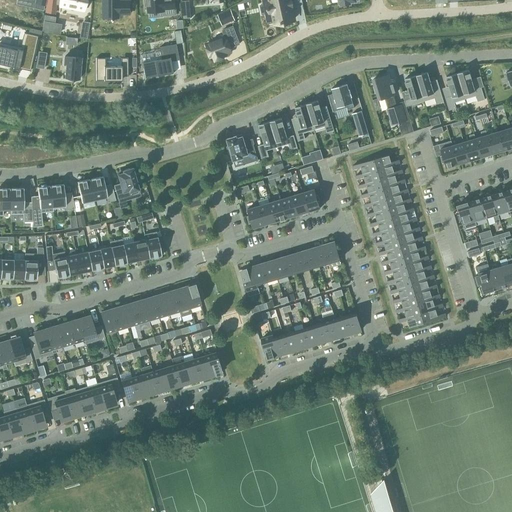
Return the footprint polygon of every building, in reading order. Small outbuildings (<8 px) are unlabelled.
[(36,0),(35,9),(43,11),(45,0),(36,0)] [(47,0),(46,12),(55,13),(56,6),(56,4),(60,5),(60,6),(84,10),(85,0),(47,0)] [(118,0),(101,0),(102,18),(119,18),(119,14),(130,14),(130,1),(123,1),(123,2),(119,2),(118,0)] [(144,0),(145,7),(148,7),(148,12),(163,11),(163,16),(176,15),(174,0),(144,0)] [(190,0),(182,1),(183,19),(191,18),(190,0)] [(269,7),(268,7),(268,10),(269,9),(270,13),(272,12),(275,23),(281,22),(282,23),(285,22),(284,21),(294,19),(290,0),(269,0),(270,4),(268,4),(269,7)] [(231,10),(218,15),(220,20),(226,18),(228,22),(234,20),(231,10)] [(45,16),(42,30),(59,33),(61,25),(54,23),(55,18),(45,16)] [(181,30),(174,31),(177,44),(184,43),(181,30)] [(0,64),(12,67),(11,68),(13,68),(13,67),(17,68),(17,69),(18,69),(18,68),(21,58),(32,61),(38,36),(24,33),(24,34),(26,35),(23,47),(22,51),(6,47),(5,50),(0,48),(0,64)] [(226,38),(206,45),(210,55),(213,54),(215,58),(215,59),(215,60),(216,60),(221,58),(226,56),(225,54),(231,51),(230,48),(239,44),(235,33),(230,36),(231,38),(226,40),(226,38)] [(161,51),(141,55),(142,63),(145,78),(174,73),(172,62),(180,60),(177,44),(160,47),(161,51)] [(39,52),(36,67),(44,69),(46,53),(39,52)] [(65,56),(64,65),(66,65),(65,78),(78,79),(78,80),(79,80),(79,79),(81,58),(65,56)] [(105,58),(96,58),(96,81),(122,80),(122,76),(128,76),(128,66),(105,66),(105,58)] [(459,73),(458,73),(465,99),(467,99),(476,96),(478,102),(485,99),(481,87),(475,89),(469,70),(459,73)] [(428,72),(416,75),(424,101),(435,98),(437,104),(444,102),(440,89),(434,91),(428,72)] [(452,96),(445,98),(449,110),(456,108),(454,102),(465,99),(458,73),(446,77),(452,96)] [(389,75),(373,79),(374,86),(373,86),(375,94),(377,93),(379,99),(385,97),(388,109),(387,109),(392,125),(406,120),(401,105),(397,106),(394,95),(395,94),(394,92),(395,91),(393,84),(392,85),(389,75)] [(411,98),(404,100),(406,107),(424,101),(416,75),(405,79),(411,98)] [(333,94),(328,95),(330,103),(333,102),(336,111),(347,108),(348,110),(354,108),(351,97),(352,97),(350,89),(349,89),(347,84),(332,88),(333,94)] [(318,100),(305,104),(311,123),(313,130),(325,127),(327,132),(334,130),(329,114),(323,116),(318,100)] [(301,127),(294,129),(298,141),(305,139),(303,133),(313,130),(311,123),(305,104),(295,107),(301,127)] [(362,111),(353,113),(360,136),(369,134),(362,111)] [(281,118),(270,121),(278,147),(289,144),(290,150),(297,148),(294,135),(287,137),(281,118)] [(264,144),(258,146),(262,159),(269,156),(267,150),(278,147),(270,121),(258,125),(264,144)] [(411,122),(399,126),(402,135),(414,132),(411,122)] [(442,127),(430,130),(430,131),(432,136),(444,132),(442,128),(442,127)] [(511,135),(510,128),(498,132),(504,151),(511,148),(511,135)] [(474,134),(481,158),(492,154),(485,130),(481,132),(482,136),(476,138),(474,134)] [(486,130),(485,130),(492,154),(504,151),(498,132),(487,135),(486,130)] [(242,134),(227,139),(229,146),(227,147),(229,154),(231,154),(233,161),(242,158),(244,164),(258,160),(253,143),(245,145),(242,134)] [(471,140),(464,142),(469,161),(481,158),(474,134),(469,135),(471,140)] [(451,141),(439,144),(442,155),(440,155),(442,163),(444,162),(446,168),(458,164),(451,141)] [(451,141),(458,164),(469,161),(464,142),(453,145),(451,141)] [(389,155),(375,159),(378,169),(378,170),(392,165),(400,163),(399,161),(399,160),(391,162),(389,155)] [(375,159),(353,166),(354,169),(361,167),(363,173),(378,169),(375,159)] [(392,165),(378,170),(380,179),(381,179),(395,175),(403,173),(402,169),(394,172),(392,165)] [(312,166),(300,169),(302,175),(314,172),(312,166)] [(116,190),(119,202),(125,201),(131,199),(130,195),(129,193),(139,190),(136,182),(138,182),(136,175),(134,175),(132,168),(122,171),(123,173),(117,174),(121,189),(116,190)] [(363,173),(355,176),(356,179),(364,177),(366,183),(380,179),(378,170),(378,169),(363,173)] [(395,175),(381,179),(383,188),(383,189),(398,184),(405,182),(405,179),(397,181),(395,175)] [(91,179),(90,180),(94,200),(106,197),(107,202),(115,200),(112,189),(106,190),(103,176),(91,179)] [(89,179),(77,182),(82,203),(94,200),(90,180),(89,180),(89,179)] [(366,183),(358,185),(359,188),(367,186),(369,193),(383,188),(381,179),(380,179),(366,183)] [(51,186),(50,186),(53,209),(65,208),(66,210),(74,209),(72,197),(65,198),(63,184),(51,185),(51,186)] [(398,184),(383,189),(386,198),(401,194),(408,192),(407,189),(400,191),(398,184)] [(248,185),(236,189),(238,195),(250,191),(248,185)] [(39,201),(31,202),(33,218),(41,217),(41,212),(53,211),(53,209),(50,186),(37,187),(39,201)] [(0,215),(3,216),(3,210),(10,210),(10,214),(11,214),(10,189),(10,188),(0,188),(0,215)] [(11,189),(10,189),(11,214),(23,214),(23,222),(33,222),(33,218),(31,202),(23,202),(23,188),(11,188),(11,189)] [(369,193),(361,195),(362,198),(370,196),(372,202),(386,198),(383,189),(383,188),(369,193)] [(315,189),(303,193),(308,212),(320,208),(319,202),(321,202),(318,194),(316,195),(315,189)] [(504,191),(492,195),(498,214),(509,211),(511,215),(504,191)] [(303,193),(292,196),(298,215),(308,212),(303,193)] [(401,194),(386,198),(389,207),(389,208),(404,204),(411,201),(410,198),(403,200),(401,194)] [(492,195),(481,198),(487,218),(493,215),(495,220),(499,219),(498,214),(492,195)] [(292,196),(281,199),(287,218),(298,215),(292,196)] [(372,202),(364,204),(365,208),(373,205),(374,212),(389,207),(386,198),(372,202)] [(481,198),(469,202),(476,225),(477,225),(475,221),(487,218),(481,198)] [(281,199),(270,203),(276,222),(287,218),(281,199)] [(469,202),(457,205),(465,229),(476,225),(469,202)] [(270,203),(259,206),(265,225),(276,222),(270,203)] [(404,204),(389,208),(392,217),(392,218),(407,213),(414,211),(413,208),(406,210),(404,204)] [(249,215),(247,216),(249,223),(251,223),(253,229),(265,225),(259,206),(247,209),(249,215)] [(374,212),(367,214),(368,217),(375,215),(377,221),(392,217),(389,208),(389,207),(374,212)] [(152,212),(142,215),(143,221),(153,218),(152,212)] [(407,213),(392,218),(395,226),(395,227),(410,223),(417,220),(416,217),(409,220),(407,213)] [(83,214),(76,216),(79,227),(85,226),(83,214)] [(377,221),(370,223),(371,227),(378,224),(380,231),(395,226),(392,218),(392,217),(377,221)] [(410,223),(395,227),(398,236),(398,237),(412,232),(420,230),(419,227),(411,229),(410,223)] [(380,231),(373,233),(374,236),(381,234),(383,240),(398,236),(395,227),(395,226),(380,231)] [(156,232),(145,234),(146,239),(150,258),(161,256),(160,255),(161,255),(161,254),(163,254),(161,248),(160,248),(157,237),(156,232)] [(412,232),(398,237),(401,245),(401,246),(415,242),(423,240),(422,236),(414,239),(412,232)] [(383,240),(376,243),(377,246),(384,244),(386,250),(401,245),(398,237),(398,236),(383,240)] [(121,239),(110,242),(115,265),(115,266),(126,263),(121,239)] [(122,239),(121,239),(126,263),(137,260),(138,260),(134,242),(123,244),(122,239)] [(146,239),(134,242),(138,260),(149,258),(150,258),(146,239)] [(476,239),(464,243),(466,249),(478,245),(476,239)] [(110,247),(99,249),(103,267),(115,265),(110,242),(109,242),(110,247)] [(335,242),(324,246),(329,263),(340,259),(335,242)] [(415,242),(401,246),(403,255),(404,256),(418,252),(426,249),(425,246),(417,248),(415,242)] [(386,250),(379,252),(380,255),(387,253),(389,259),(403,255),(401,246),(401,245),(386,250)] [(52,246),(46,246),(47,258),(53,258),(57,277),(58,277),(58,278),(69,276),(69,275),(64,252),(52,254),(52,246)] [(324,246),(314,249),(320,268),(330,265),(329,263),(324,246)] [(25,253),(24,279),(36,280),(36,279),(37,262),(44,262),(43,247),(42,247),(37,247),(37,254),(25,253)] [(479,248),(467,251),(467,252),(469,257),(481,254),(479,248)] [(99,249),(88,252),(92,270),(92,271),(103,268),(103,267),(99,249)] [(314,249),(303,252),(309,269),(319,266),(314,249)] [(64,252),(69,275),(80,272),(76,254),(65,256),(64,252)] [(88,252),(76,254),(80,272),(81,272),(92,270),(88,252)] [(303,252),(293,255),(298,272),(309,269),(303,252)] [(418,252),(404,256),(406,265),(421,261),(429,259),(428,256),(420,258),(418,252)] [(13,259),(13,278),(24,279),(25,253),(24,260),(13,259)] [(293,255),(283,258),(288,275),(298,272),(293,255)] [(389,259),(381,262),(382,265),(390,263),(392,269),(406,265),(404,256),(403,255),(389,259)] [(283,258),(272,261),(278,278),(287,275),(288,275),(283,258)] [(508,264),(501,266),(507,285),(511,283),(511,260),(511,258),(507,260),(508,264)] [(1,259),(0,278),(1,278),(12,279),(12,278),(13,278),(13,259),(1,259)] [(272,261),(262,264),(267,281),(278,278),(272,261)] [(421,261),(406,265),(409,274),(409,275),(424,271),(431,268),(430,265),(423,267),(421,261)] [(475,277),(478,286),(477,286),(478,286),(481,285),(484,292),(496,289),(490,270),(488,263),(476,267),(478,273),(479,276),(475,277)] [(262,264),(252,267),(257,285),(267,281),(262,264)] [(392,269),(384,271),(385,275),(393,272),(395,279),(409,274),(406,265),(392,269)] [(501,266),(490,270),(496,289),(507,285),(501,266)] [(252,267),(241,271),(247,290),(249,296),(259,293),(258,287),(257,285),(252,267)] [(424,271),(409,275),(412,284),(412,285),(427,280),(434,278),(433,275),(426,277),(424,271)] [(395,279),(387,281),(388,284),(396,282),(398,288),(412,284),(409,275),(409,274),(395,279)] [(427,280),(412,285),(415,293),(415,294),(430,290),(437,288),(436,284),(429,287),(427,280)] [(398,288),(390,291),(391,294),(399,291),(400,298),(415,293),(412,285),(412,284),(398,288)] [(194,285),(184,288),(189,307),(200,304),(194,285)] [(184,288),(173,291),(179,310),(181,317),(191,314),(189,307),(184,288)] [(430,290),(415,294),(418,303),(418,304),(433,299),(440,297),(439,294),(432,296),(430,290)] [(173,291),(163,294),(169,314),(179,310),(173,291)] [(400,298),(393,300),(394,303),(401,301),(403,307),(418,303),(415,294),(415,293),(400,298)] [(163,294),(153,297),(158,316),(158,317),(169,314),(163,294)] [(153,297),(142,301),(148,320),(158,317),(158,316),(153,297)] [(433,299),(418,304),(421,313),(436,309),(443,307),(442,303),(435,306),(433,299)] [(142,301),(132,304),(138,323),(140,330),(150,327),(148,320),(142,301)] [(403,307),(396,310),(397,313),(404,311),(406,317),(421,313),(418,304),(418,303),(403,307)] [(132,304),(122,307),(127,326),(138,323),(132,304)] [(122,307),(111,310),(117,329),(127,326),(122,307)] [(436,309),(421,313),(424,323),(425,322),(432,320),(440,318),(446,316),(445,313),(437,315),(436,309)] [(111,310),(100,313),(106,332),(107,332),(117,329),(111,310)] [(356,313),(345,316),(350,333),(361,330),(356,313)] [(406,317),(399,319),(400,322),(407,320),(409,327),(416,325),(422,324),(424,323),(421,313),(406,317)] [(82,319),(78,320),(86,344),(105,338),(101,326),(93,328),(90,316),(88,317),(87,316),(81,318),(82,319)] [(345,316),(335,319),(340,336),(350,333),(345,316)] [(71,322),(67,323),(73,342),(83,339),(85,344),(86,344),(78,320),(76,321),(76,319),(70,321),(71,322)] [(335,319),(325,322),(330,339),(340,336),(335,319)] [(325,322),(314,325),(319,342),(330,339),(325,322)] [(59,326),(56,326),(62,346),(73,342),(67,323),(66,324),(65,323),(59,324),(59,326)] [(314,325),(304,328),(309,345),(319,342),(314,325)] [(49,329),(45,330),(53,354),(56,353),(55,348),(62,346),(56,326),(55,327),(54,326),(48,328),(49,329)] [(304,328),(294,331),(299,348),(309,345),(304,328)] [(29,341),(31,347),(35,359),(53,354),(45,330),(43,330),(43,329),(37,331),(37,332),(33,333),(35,339),(29,341)] [(294,331),(283,334),(288,351),(299,348),(294,331)] [(273,335),(272,335),(278,355),(288,351),(283,334),(273,337),(273,335)] [(272,335),(262,339),(267,358),(278,355),(272,335)] [(19,338),(7,341),(13,361),(13,360),(15,366),(26,363),(26,362),(32,360),(28,347),(23,349),(19,338)] [(7,341),(0,343),(0,359),(3,370),(7,369),(5,363),(13,361),(7,341)] [(215,353),(204,356),(210,375),(221,372),(215,353)] [(181,356),(171,359),(173,365),(179,385),(189,381),(183,362),(181,356)] [(204,356),(194,359),(200,378),(210,375),(204,356)] [(194,359),(183,362),(189,381),(200,378),(194,359)] [(173,365),(163,368),(169,388),(179,385),(173,365)] [(163,368),(152,371),(158,391),(169,388),(163,368)] [(152,371),(142,375),(148,394),(158,391),(152,371)] [(142,375),(132,378),(138,397),(148,394),(142,375)] [(117,377),(98,383),(105,407),(108,406),(108,407),(114,405),(114,404),(116,403),(113,392),(120,390),(117,377)] [(132,378),(121,381),(127,400),(138,397),(132,378)] [(98,383),(86,386),(94,410),(97,409),(97,410),(103,409),(103,407),(105,407),(98,383)] [(86,386),(76,390),(83,414),(86,413),(86,414),(92,412),(92,411),(94,410),(86,386)] [(65,393),(64,393),(72,417),(75,416),(75,417),(81,415),(81,414),(83,414),(76,390),(75,390),(76,394),(66,397),(65,393)] [(64,393),(47,398),(51,411),(53,419),(59,417),(60,420),(64,419),(64,420),(70,419),(70,417),(72,417),(64,393)] [(44,399),(26,404),(34,428),(37,427),(37,429),(43,427),(43,425),(46,425),(42,413),(48,412),(44,399)] [(26,404),(15,408),(22,432),(26,431),(26,432),(32,430),(32,429),(34,428),(26,404)] [(15,408),(3,411),(11,435),(14,434),(14,435),(20,434),(20,432),(22,432),(15,408)] [(0,438),(3,438),(3,439),(9,437),(9,436),(11,435),(3,411),(4,416),(0,417),(0,438)] [(375,488),(370,493),(376,511),(390,511),(381,478),(373,486),(375,488)]
